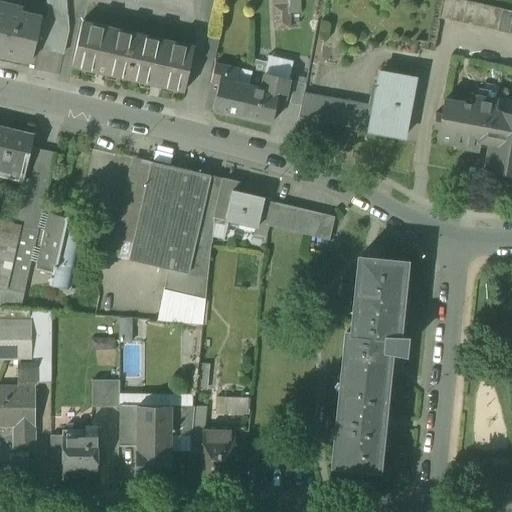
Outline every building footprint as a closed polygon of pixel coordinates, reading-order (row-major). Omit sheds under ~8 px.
[(49,13),(68,17),(67,6),(66,0),(48,0),(49,12),(49,13)] [(443,0),(439,19),(497,33),(502,10),(458,0),(443,0)] [(289,29),(288,4),(272,5),(273,29),(289,29)] [(0,53),(31,61),(35,47),(37,35),(41,18),(0,8),(0,53)] [(511,12),(502,10),(497,33),(511,36),(511,12)] [(51,51),(63,54),(69,31),(68,17),(49,13),(48,13),(47,19),(43,37),(54,39),(51,51)] [(41,18),(37,35),(43,37),(47,19),(41,18)] [(73,66),(184,91),(194,48),(83,23),(73,66)] [(54,39),(43,37),(37,35),(35,47),(51,51),(54,39)] [(204,57),(215,59),(219,38),(209,36),(204,57)] [(249,84),(261,87),(264,75),(267,63),(252,60),(252,72),(249,84)] [(291,68),(267,63),(264,75),(288,80),(291,68)] [(211,82),(218,83),(219,78),(236,82),(239,69),(215,64),(211,82)] [(252,72),(239,69),(236,82),(249,84),(252,72)] [(378,71),(372,107),(368,129),(367,131),(403,138),(414,78),(378,71)] [(264,75),(261,87),(277,91),(276,97),(284,98),(288,80),(264,75)] [(249,84),(236,82),(219,78),(218,83),(212,111),(242,117),(249,84)] [(289,103),(300,106),(302,98),(304,84),(293,82),(289,103)] [(270,124),(276,97),(277,91),(261,87),(249,84),(242,117),(270,124)] [(307,99),(302,98),(300,106),(298,116),(342,124),(346,102),(307,95),(307,99)] [(485,172),(511,176),(511,113),(496,111),(497,101),(474,97),(473,106),(443,101),(441,115),(435,114),(433,126),(439,127),(436,140),(459,144),(459,148),(478,151),(480,142),(490,144),(485,172)] [(359,105),(346,102),(342,124),(355,127),(359,105)] [(355,127),(368,129),(372,107),(359,105),(355,127)] [(33,136),(0,128),(0,169),(24,175),(30,148),(33,136)] [(16,204),(43,210),(56,154),(30,148),(24,175),(22,182),(21,182),(16,204)] [(129,260),(152,162),(132,158),(109,256),(129,260)] [(167,269),(207,278),(211,244),(213,217),(222,178),(152,162),(129,260),(167,269)] [(0,169),(0,177),(21,182),(22,182),(24,175),(0,169)] [(213,217),(256,227),(257,223),(262,201),(236,194),(239,182),(222,178),(213,217)] [(257,223),(269,226),(274,204),(262,201),(257,223)] [(1,295),(1,296),(23,297),(35,246),(39,229),(43,210),(16,204),(11,224),(21,226),(6,290),(1,289),(1,295)] [(334,218),(275,204),(269,226),(329,241),(334,218)] [(68,289),(70,289),(83,235),(64,231),(65,227),(68,216),(65,215),(65,217),(49,213),(44,231),(39,229),(35,246),(41,248),(37,264),(53,268),(49,285),(52,285),(52,283),(68,287),(68,289)] [(0,221),(0,288),(1,289),(6,290),(21,226),(11,224),(0,221)] [(360,258),(355,299),(401,303),(405,264),(405,262),(360,258)] [(164,290),(205,299),(207,278),(167,269),(164,290)] [(205,299),(164,290),(158,321),(202,325),(205,299)] [(20,309),(23,297),(1,296),(1,307),(20,309)] [(397,338),(401,303),(355,299),(352,333),(346,333),(342,372),(387,377),(390,351),(404,352),(405,339),(397,338)] [(0,360),(18,361),(18,388),(35,388),(38,384),(51,384),(51,372),(51,311),(21,309),(2,308),(0,308),(0,360)] [(380,446),(387,377),(342,372),(333,464),(378,469),(378,464),(381,464),(382,446),(380,446)] [(92,407),(118,407),(119,380),(92,380),(92,407)] [(14,452),(34,452),(34,428),(35,388),(18,388),(0,388),(0,427),(14,428),(14,452)] [(121,394),(121,408),(137,408),(169,408),(192,407),(192,394),(121,394)] [(224,415),(248,415),(250,400),(224,399),(224,415)] [(169,408),(170,436),(192,436),(192,430),(195,408),(192,407),(169,408)] [(206,407),(195,408),(192,430),(202,431),(204,431),(206,407)] [(120,446),(137,447),(137,408),(121,408),(120,446)] [(136,481),(170,481),(170,454),(170,436),(169,408),(137,408),(137,447),(137,448),(136,448),(136,481)] [(202,431),(192,430),(192,436),(190,454),(201,455),(202,431)] [(201,481),(233,481),(234,431),(204,431),(202,431),(201,455),(201,481)] [(51,465),(63,465),(63,432),(51,432),(51,465)] [(63,472),(97,472),(98,437),(78,437),(78,432),(63,432),(63,465),(63,472)] [(190,454),(192,436),(170,436),(170,454),(190,454)] [(511,507),(511,484),(479,481),(477,504),(511,507)]
